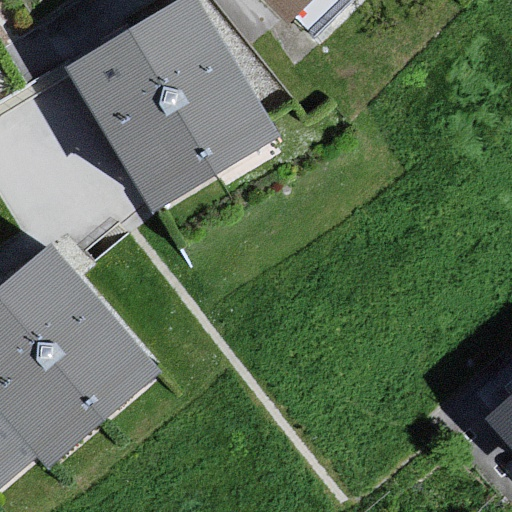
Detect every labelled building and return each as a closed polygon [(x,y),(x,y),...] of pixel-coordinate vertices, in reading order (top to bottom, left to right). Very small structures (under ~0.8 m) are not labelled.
[(277,0),(309,31),(339,0),(277,0)] [(97,72),(180,207),(311,138),(223,4),(97,72)] [(0,13),(0,63),(24,49),(0,13)] [(45,239),(0,268),(0,405),(39,454),(154,363),(45,239)] [(511,386),(489,406),(511,432),(511,386)] [(0,482),(39,454),(0,405),(0,482)]
